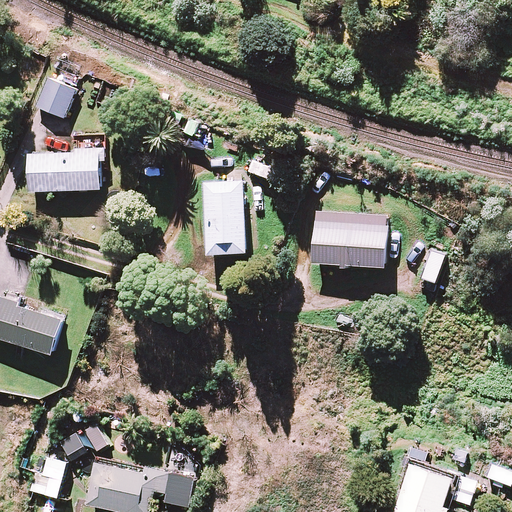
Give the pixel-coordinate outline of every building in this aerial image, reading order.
[(43,109),(71,120),(82,93),(54,82),(43,109)] [(35,156),(36,194),(109,191),(108,163),(114,163),(113,149),(82,150),(82,154),(35,156)] [(214,256),(255,253),(251,182),(210,185),(214,256)] [(354,266),(393,268),(396,217),(323,214),(320,264),(348,265),(348,269),(354,269),(354,266)] [(0,323),(0,339),(60,356),(70,320),(25,308),(27,304),(7,298),(0,323)] [(111,443),(95,421),(65,442),(73,453),(93,440),(100,450),(111,443)] [(70,461),(51,455),(47,472),(54,474),(49,492),(60,496),(70,461)] [(103,462),(93,505),(123,511),(157,511),(162,492),(173,495),(178,473),(153,467),(151,473),(103,462)] [(461,477),(419,462),(401,511),(454,511),(456,509),(450,507),(461,477)] [(202,479),(178,473),(173,495),(171,503),(195,509),(202,479)] [(482,480),(465,473),(455,498),(472,505),(482,480)]
